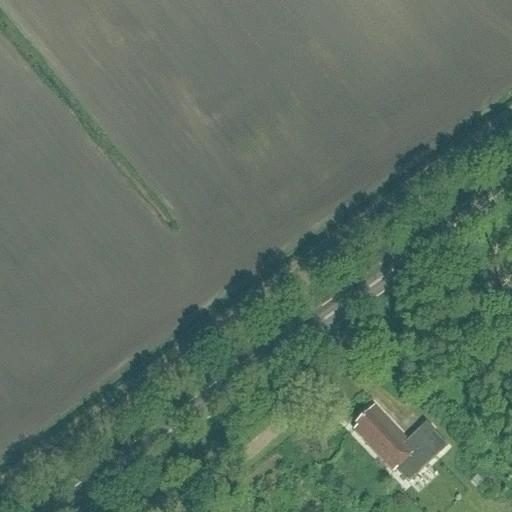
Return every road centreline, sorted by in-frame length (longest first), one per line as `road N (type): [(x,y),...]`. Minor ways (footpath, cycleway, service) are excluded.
road 1 (unclassified): [(0,503),(511,129)]
road 2 (tertiary): [(55,511),(511,188)]
